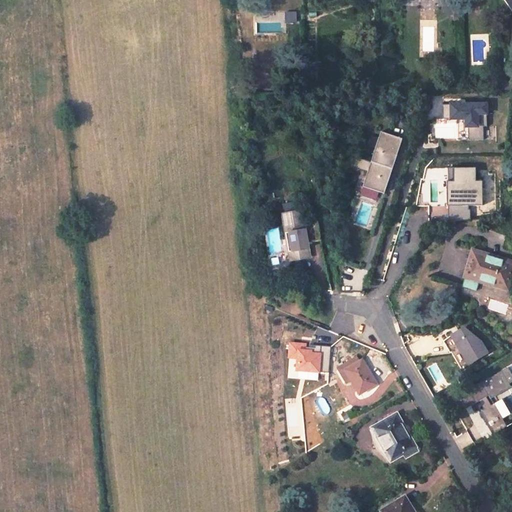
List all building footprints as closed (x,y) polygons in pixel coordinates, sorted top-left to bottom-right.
[(511,0),(503,0),(511,11),(511,10),(511,0)] [(468,139),(485,139),(485,115),(491,115),(491,102),(445,102),(445,119),(468,119),(468,139)] [(391,193),(404,136),(380,131),(367,188),(391,193)] [(467,137),(447,136),(448,197),(467,197),(467,137)] [(297,210),(276,215),(287,261),(306,255),(302,238),(316,235),(313,219),(300,223),(297,210)] [(511,275),(511,268),(473,255),(459,294),(472,298),(478,283),(506,293),(511,275)] [(470,366),(490,355),(474,324),(454,335),(470,366)] [(332,367),(333,348),(310,347),(311,343),(293,341),(291,359),(301,359),(300,370),(326,372),(326,367),(332,367)] [(359,360),(342,372),(357,394),(374,384),(359,360)] [(511,414),(500,394),(511,387),(511,369),(511,368),(461,394),(484,439),(508,427),(503,418),(511,414)] [(394,414),(370,429),(376,440),(378,439),(391,459),(413,445),(394,414)] [(413,511),(403,496),(381,510),(382,511),(413,511)]
